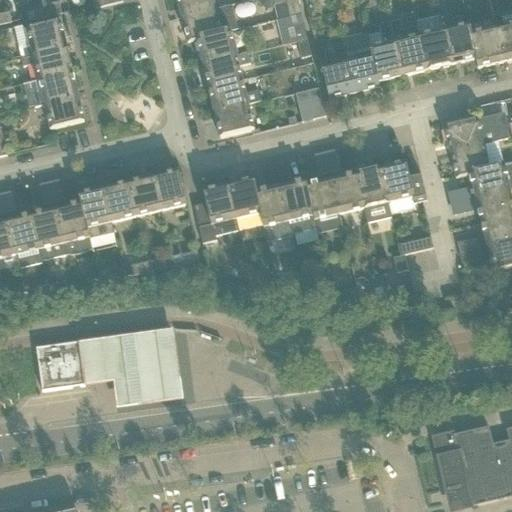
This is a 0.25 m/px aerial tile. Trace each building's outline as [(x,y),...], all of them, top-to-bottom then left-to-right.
[(121,0),(91,0),(94,10),(122,4),(121,0)] [(210,0),(175,0),(181,19),(214,11),(210,0)] [(283,0),(285,4),(286,3),(289,18),(300,16),(296,1),(296,0),(283,0)] [(59,5),(43,9),(45,19),(61,15),(59,5)] [(214,11),(181,19),(186,43),(195,41),(229,33),(237,31),(231,7),(225,8),(214,11)] [(43,9),(26,13),(28,23),(45,19),(43,9)] [(8,14),(0,15),(0,26),(11,24),(8,14)] [(399,21),(389,23),(402,78),(426,72),(418,38),(416,28),(402,32),(399,21)] [(383,47),(368,50),(377,84),(402,78),(389,23),(378,26),(383,47)] [(29,46),(18,49),(20,60),(32,57),(66,49),(60,24),(40,29),(26,32),(29,46)] [(292,26),(296,44),(307,41),(303,24),(292,26)] [(444,32),(443,33),(452,66),(475,61),(476,61),(470,36),(472,36),(470,26),(444,32)] [(511,26),(495,30),(503,64),(511,62),(511,26)] [(472,36),(470,36),(476,61),(475,61),(477,70),(503,64),(495,30),(472,36)] [(195,41),(201,66),(235,57),(229,33),(195,41)] [(443,33),(418,39),(426,72),(452,66),(443,33)] [(340,42),(345,61),(353,95),(378,89),(377,84),(368,50),(365,36),(340,42)] [(307,41),(296,44),(300,59),(310,57),(307,41)] [(34,66),(38,82),(72,74),(66,49),(32,57),(20,60),(22,69),(34,66)] [(235,57),(201,66),(207,90),(240,82),(237,69),(250,66),(247,54),(235,57)] [(353,95),(345,61),(319,67),(327,101),(353,95)] [(25,85),(23,86),(25,92),(37,95),(40,108),(44,107),(78,99),(72,74),(41,82),(38,82),(25,85)] [(207,90),(212,115),(246,107),(261,103),(258,92),(244,96),(240,82),(207,90)] [(318,91),(306,93),(312,121),(324,119),(318,91)] [(312,121),(306,93),(294,96),(300,124),(312,121)] [(78,99),(44,107),(50,132),(84,124),(78,99)] [(246,107),(212,115),(219,140),(253,132),(246,107)] [(476,121),(443,129),(449,154),(497,143),(507,140),(505,131),(500,129),(499,121),(498,116),(476,121)] [(497,143),(449,154),(455,179),(470,176),(503,168),(502,167),(501,162),(497,144),(497,143)] [(405,165),(380,171),(387,202),(388,205),(390,217),(414,211),(413,205),(421,204),(426,202),(427,202),(420,174),(419,174),(408,177),(406,165),(405,165)] [(511,192),(511,165),(470,176),(476,201),(509,193),(511,192)] [(380,171),(355,177),(363,211),(366,225),(391,219),(390,217),(388,205),(387,202),(380,171)] [(177,174),(152,180),(160,213),(185,207),(177,174)] [(355,177),(330,183),(338,217),(363,211),(355,177)] [(152,180),(127,185),(135,219),(160,213),(152,180)] [(252,182),(227,188),(234,219),(235,222),(252,218),(258,216),(260,216),(261,216),(256,195),(257,195),(254,181),(252,182)] [(304,184),(279,190),(288,224),(290,236),(316,230),(314,222),(306,188),(305,183),(304,184)] [(311,187),(306,188),(314,222),(338,217),(330,183),(311,187)] [(127,185),(103,191),(111,225),(135,219),(127,185)] [(204,206),(193,208),(202,246),(215,243),(216,242),(215,238),(237,233),(235,222),(234,219),(227,188),(202,194),(205,206),(204,206)] [(257,195),(256,195),(261,216),(260,216),(263,230),(266,243),(291,237),(290,236),(288,224),(279,190),(263,193),(257,195)] [(103,191),(79,197),(81,206),(88,241),(113,236),(111,225),(103,191)] [(466,192),(446,196),(449,214),(470,210),(466,192)] [(511,217),(511,203),(509,193),(476,201),(481,225),(511,217)] [(81,206),(55,212),(64,246),(66,257),(83,253),(82,249),(90,249),(88,241),(81,206)] [(55,212),(31,218),(39,252),(42,263),(66,257),(64,246),(55,212)] [(511,243),(511,217),(481,225),(487,250),(511,243)] [(31,218),(6,224),(14,258),(16,257),(19,270),(42,264),(42,263),(39,252),(31,218)] [(6,224),(0,225),(0,270),(5,269),(3,260),(14,258),(6,224)] [(432,250),(429,238),(397,246),(400,258),(404,257),(432,250)] [(511,243),(487,250),(493,274),(511,270),(511,243)] [(179,256),(181,266),(199,262),(196,252),(179,256)] [(400,258),(393,259),(397,274),(407,272),(404,257),(400,258)] [(163,260),(146,264),(148,274),(165,270),(163,260)] [(148,274),(146,264),(129,268),(132,278),(148,274)] [(116,277),(97,282),(99,292),(118,287),(116,277)] [(249,289),(266,291),(267,281),(250,279),(249,289)] [(99,292),(97,282),(82,285),(84,295),(99,292)] [(284,293),(301,294),(302,284),(285,282),(284,293)] [(413,294),(410,282),(382,289),(384,301),(413,294)] [(64,283),(47,287),(49,297),(66,293),(64,283)] [(302,284),(301,294),(318,296),(320,286),(302,284)] [(49,297),(47,287),(30,291),(33,301),(49,297)] [(373,293),(357,297),(359,307),(376,303),(373,293)] [(0,298),(0,309),(17,305),(14,295),(0,298)] [(359,307),(357,297),(340,301),(343,311),(359,307)] [(179,334),(83,347),(89,395),(119,391),(122,415),(188,406),(179,334)] [(86,389),(86,386),(84,386),(78,348),(81,348),(80,344),(36,351),(42,395),(86,389)] [(436,461),(439,460),(447,497),(449,496),(451,503),(462,501),(464,510),(511,498),(511,430),(505,432),(508,443),(492,447),(488,429),(454,437),(453,433),(431,438),(436,461)]
